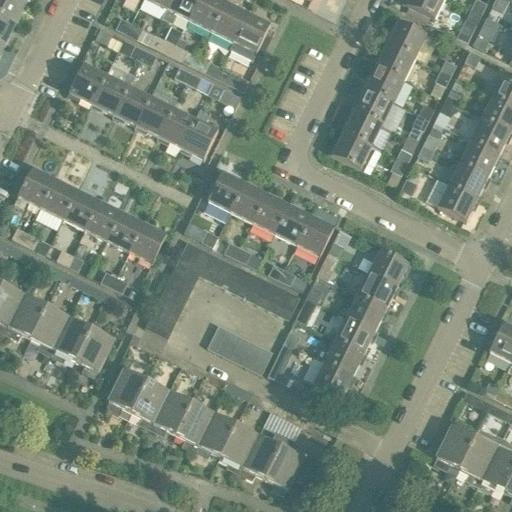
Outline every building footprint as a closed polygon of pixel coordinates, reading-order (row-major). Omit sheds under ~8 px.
[(0,0),(0,19),(15,27),(26,5),(14,0),(0,0)] [(145,0),(144,3),(166,14),(173,0),(145,0)] [(166,14),(161,23),(172,28),(176,19),(188,25),(200,0),(173,0),(166,14)] [(212,0),(200,0),(188,25),(210,36),(225,6),(212,0)] [(444,0),(408,0),(404,9),(434,23),(445,1),(444,0)] [(502,15),(505,9),(508,4),(500,0),(496,0),(491,10),(502,15)] [(475,2),(470,13),(481,18),(485,9),(486,7),(475,2)] [(225,6),(210,36),(233,47),(247,17),(231,9),(225,6)] [(464,24),(460,34),(470,39),(475,30),(481,18),(470,13),(464,24)] [(233,47),(229,54),(252,65),(255,58),(260,61),(270,43),(264,40),(270,28),(247,17),(233,47)] [(0,47),(4,50),(15,27),(0,19),(0,47)] [(126,39),(131,28),(120,22),(115,33),(126,39)] [(415,62),(426,39),(396,25),(385,48),(415,62)] [(137,44),(142,33),(131,28),(126,39),(137,44)] [(171,31),(165,44),(176,50),(179,43),(183,36),(171,31)] [(106,49),(111,38),(100,33),(95,44),(106,49)] [(470,39),(460,34),(459,33),(456,41),(467,46),(470,39)] [(483,54),(488,43),(478,38),(472,49),(483,54)] [(179,43),(176,50),(183,53),(186,46),(179,43)] [(171,61),(176,50),(165,44),(159,55),(171,61)] [(404,84),(415,62),(385,48),(374,70),(404,84)] [(140,67),(146,55),(134,50),(129,61),(140,67)] [(181,66),(186,55),(183,53),(176,50),(171,61),(181,66)] [(474,71),(480,59),(469,54),(463,66),(474,71)] [(150,72),(156,60),(146,55),(140,67),(150,72)] [(450,80),(455,69),(444,63),(439,74),(450,80)] [(215,82),(221,71),(210,66),(204,77),(215,82)] [(91,109),(106,79),(83,68),(68,97),(91,109)] [(393,107),(404,84),(374,70),(363,92),(393,107)] [(185,88),(190,77),(179,71),(174,82),(185,88)] [(221,71),(215,82),(243,96),(248,85),(221,71)] [(444,91),(450,80),(439,74),(433,85),(444,91)] [(195,93),(201,82),(190,77),(185,88),(195,93)] [(511,110),(511,82),(502,77),(491,100),(511,110)] [(114,120),(128,90),(106,79),(91,109),(114,120)] [(136,131),(150,101),(128,90),(114,120),(136,131)] [(382,129),(393,107),(363,92),(352,114),(382,129)] [(234,112),(240,101),(223,93),(218,104),(234,112)] [(455,110),(460,99),(450,94),(444,104),(455,110)] [(510,136),(511,131),(511,110),(491,100),(480,122),(510,136)] [(158,142),(173,112),(150,101),(136,131),(158,142)] [(450,121),(455,110),(444,104),(439,116),(450,121)] [(428,124),(433,113),(423,108),(417,119),(428,124)] [(195,123),(194,123),(173,112),(158,142),(180,153),(195,123)] [(371,151),(382,129),(352,114),(341,136),(371,151)] [(203,164),(217,134),(204,128),(208,120),(198,115),(194,123),(195,123),(180,153),(203,164)] [(423,135),(428,124),(417,119),(412,130),(423,135)] [(499,159),(510,136),(480,122),(469,144),(499,159)] [(359,174),(371,151),(341,136),(330,159),(359,174)] [(434,155),(439,144),(428,138),(422,149),(434,155)] [(487,181),(499,159),(469,144),(457,166),(487,181)] [(428,166),(434,155),(422,149),(417,160),(428,166)] [(406,169),(412,158),(401,153),(395,163),(406,169)] [(401,180),(406,169),(395,163),(390,175),(401,180)] [(476,204),(487,181),(457,166),(446,189),(476,204)] [(40,213),(54,183),(31,172),(13,209),(22,214),(26,206),(40,213)] [(230,217),(244,188),(221,176),(207,206),(230,217)] [(62,224),(76,194),(54,183),(40,213),(62,224)] [(411,200),(417,188),(406,183),(400,195),(411,200)] [(252,228),(266,199),(244,188),(230,217),(252,228)] [(465,226),(476,204),(446,189),(435,212),(465,226)] [(84,235),(99,205),(76,194),(62,224),(84,235)] [(274,239),(288,209),(266,199),(252,228),(274,239)] [(106,246),(121,216),(99,205),(84,235),(106,246)] [(296,250),(311,220),(288,209),(274,239),(296,250)] [(128,257),(143,227),(121,216),(106,246),(128,257)] [(319,261),(333,232),(311,220),(296,250),(319,261)] [(151,268),(166,239),(143,227),(128,257),(151,268)] [(16,232),(11,242),(22,248),(28,237),(16,232)] [(212,252),(218,241),(206,235),(201,246),(212,252)] [(28,237),(22,248),(33,253),(44,259),(50,248),(38,242),(28,237)] [(0,253),(15,261),(19,254),(0,243),(0,253)] [(202,282),(213,259),(187,246),(176,268),(198,279),(198,280),(202,282)] [(229,246),(223,257),(234,263),(240,252),(229,246)] [(333,246),(327,257),(338,263),(344,252),(333,246)] [(240,252),(234,263),(256,274),(262,263),(240,252)] [(37,272),(41,265),(19,254),(15,261),(37,272)] [(67,270),(72,259),(61,254),(56,265),(67,270)] [(397,292),(408,269),(378,254),(367,277),(397,292)] [(322,268),(316,280),(327,285),(333,273),(338,263),(327,257),(322,268)] [(78,275),(83,264),(72,259),(67,270),(78,275)] [(213,287),(224,265),(213,259),(202,282),(213,287)] [(59,283),(63,276),(41,265),(37,272),(59,283)] [(223,293),(235,270),(224,265),(213,287),(223,293)] [(193,290),(198,280),(198,279),(176,268),(170,279),(193,290)] [(279,285),(284,274),(273,268),(268,279),(279,285)] [(234,298),(245,275),(235,270),(223,293),(234,298)] [(289,290),(294,279),(284,274),(279,285),(289,290)] [(100,286),(111,292),(117,281),(105,275),(100,286)] [(245,303),(256,280),(245,275),(234,298),(245,303)] [(82,294),(85,287),(63,276),(59,283),(82,294)] [(386,314),(397,292),(367,277),(356,299),(386,314)] [(188,301),(193,290),(170,279),(165,290),(188,301)] [(255,308),(266,286),(256,280),(245,303),(255,308)] [(117,281),(111,292),(122,297),(127,286),(117,281)] [(266,313),(277,291),(266,286),(255,308),(266,313)] [(82,294),(104,306),(108,298),(85,287),(82,294)] [(0,335),(5,338),(24,300),(2,289),(0,292),(0,328),(1,329),(0,331),(0,335)] [(182,311),(188,301),(165,290),(160,300),(182,311)] [(276,319),(287,296),(277,291),(266,313),(276,319)] [(316,307),(322,296),(311,291),(305,302),(316,307)] [(288,324),(299,302),(287,296),(276,319),(288,324)] [(122,315),(126,307),(108,298),(104,306),(122,315)] [(375,336),(386,314),(356,299),(345,321),(375,336)] [(30,343),(46,311),(24,300),(5,338),(12,342),(15,335),(30,343)] [(177,322),(182,311),(160,300),(155,311),(177,322)] [(305,331),(311,318),(316,307),(305,302),(294,325),(305,331)] [(49,360),(68,322),(46,311),(30,343),(46,351),(43,357),(49,360)] [(172,332),(177,322),(155,311),(149,321),(172,332)] [(93,313),(89,319),(95,322),(98,316),(93,313)] [(167,343),(172,332),(149,321),(144,332),(167,343)] [(364,358),(375,336),(345,321),(334,343),(364,358)] [(74,365),(90,333),(68,322),(49,360),(56,364),(59,357),(74,365)] [(510,367),(511,362),(511,331),(502,326),(487,356),(510,367)] [(217,358),(228,335),(218,330),(206,353),(217,358)] [(97,377),(113,344),(90,333),(74,365),(90,373),(87,379),(94,382),(97,376),(97,377)] [(228,363),(239,341),(228,335),(217,358),(228,363)] [(294,351),(299,341),(289,336),(283,346),(294,351)] [(238,368),(250,346),(239,341),(228,363),(238,368)] [(158,361),(162,353),(139,342),(135,350),(158,361)] [(353,380),(364,358),(334,343),(323,366),(353,380)] [(249,374),(260,351),(250,346),(238,368),(249,374)] [(289,362),(294,351),(283,346),(278,356),(289,362)] [(260,379),(271,357),(260,351),(249,374),(260,379)] [(180,372),(184,364),(162,353),(158,361),(180,372)] [(203,383),(207,375),(184,364),(180,372),(203,383)] [(343,400),(353,380),(323,366),(314,385),(343,400)] [(130,417),(146,385),(124,374),(108,406),(108,407),(105,413),(112,416),(115,410),(130,417)] [(225,394),(229,386),(207,375),(203,383),(225,394)] [(149,434),(168,396),(146,385),(130,417),(146,425),(143,431),(149,434)] [(247,405),(251,397),(229,386),(225,394),(247,405)] [(492,402),(498,391),(488,386),(482,397),(492,402)] [(504,408),(509,397),(498,391),(492,402),(504,408)] [(166,435),(175,439),(191,407),(168,396),(149,434),(163,441),(166,435)] [(485,416),(490,407),(467,396),(463,405),(485,416)] [(270,417),(274,409),(251,397),(247,405),(270,417)] [(194,456),(213,418),(191,407),(175,439),(184,444),(181,450),(194,456)] [(508,427),(511,418),(490,407),(485,416),(508,427)] [(310,437),(314,428),(274,409),(270,417),(310,437)] [(235,429),(213,418),(194,456),(208,463),(211,457),(219,461),(235,429)] [(239,478),(258,440),(235,429),(219,461),(235,469),(232,475),(239,478)] [(447,469),(457,473),(473,441),(450,430),(434,462),(435,463),(432,469),(444,475),(447,469)] [(477,432),(473,441),(457,473),(470,480),(467,486),(476,491),(501,441),(496,439),(485,436),(477,432)] [(289,455),(293,446),(275,437),(270,447),(258,440),(239,478),(246,482),(249,476),(264,483),(278,490),(275,496),(284,500),(287,494),(287,495),(293,483),(301,487),(304,485),(313,467),(289,455)] [(511,448),(504,443),(501,441),(476,491),(489,497),(492,491),(501,496),(511,474),(511,448)] [(511,474),(501,496),(511,500),(511,474)]
